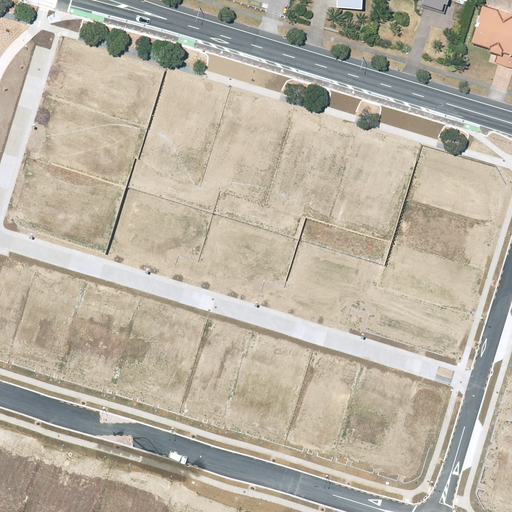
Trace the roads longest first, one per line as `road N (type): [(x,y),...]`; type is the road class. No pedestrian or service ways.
road 1 (residential): [(0,238),(479,385)]
road 2 (secondary): [(107,0),(511,122)]
road 3 (residential): [(392,511),(0,391)]
road 4 (residential): [(0,192),(40,52)]
road 5 (residential): [(440,509),(479,385)]
